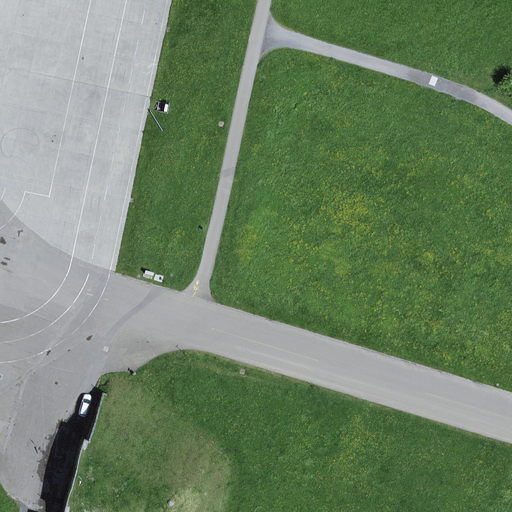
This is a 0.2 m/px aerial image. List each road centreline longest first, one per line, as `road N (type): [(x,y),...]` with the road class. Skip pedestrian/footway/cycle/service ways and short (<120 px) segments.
road 1 (unclassified): [(193,324),(511,420)]
road 2 (track): [(265,0),(193,324)]
road 3 (track): [(511,118),(453,87),(258,29)]
